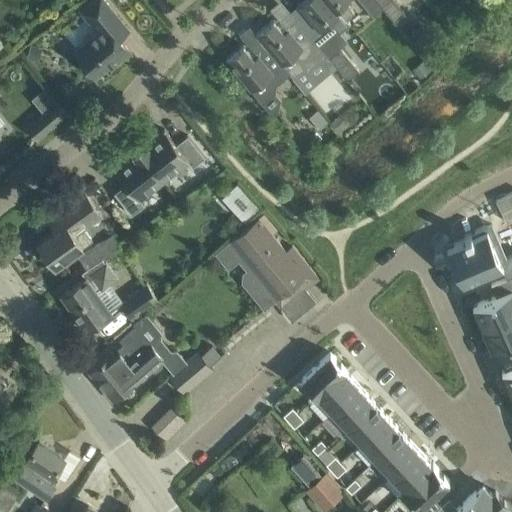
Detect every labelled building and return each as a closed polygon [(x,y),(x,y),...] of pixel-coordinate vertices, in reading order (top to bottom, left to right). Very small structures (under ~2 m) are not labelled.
[(117,13),(106,0),(92,0),(80,11),(96,31),(74,49),(95,75),(117,56),(119,59),(130,50),(106,21),(117,13)] [(298,0),(297,1),(298,3),(310,16),(319,28),(323,32),(333,23),(340,31),(349,23),(345,18),(329,0),(298,0)] [(329,0),(345,18),(354,11),(344,0),(329,0)] [(360,0),(373,15),(382,7),(393,20),(382,7),(376,0),(360,0)] [(376,0),(382,7),(393,20),(404,11),(394,0),(376,0)] [(264,43),(265,43),(290,72),(293,76),(305,65),(308,69),(323,57),(328,64),(332,61),(328,56),(320,47),(296,18),(285,26),(287,28),(284,31),(273,18),(256,33),(264,43)] [(37,60),(42,47),(30,43),(26,56),(37,60)] [(265,43),(264,43),(255,51),(257,54),(254,56),(243,43),(225,58),(251,88),(262,102),(275,91),(276,84),(290,72),(265,43)] [(332,61),(347,79),(359,70),(340,46),(328,56),(332,61)] [(419,75),(429,67),(423,59),(412,67),(419,75)] [(27,125),(37,137),(68,112),(57,99),(27,125)] [(349,123),(339,113),(331,121),(340,131),(349,123)] [(145,142),(139,147),(164,180),(188,161),(192,166),(204,156),(187,134),(176,143),(164,128),(163,129),(146,143),(145,142)] [(309,159),(319,150),(310,140),(300,149),(309,159)] [(115,167),(114,168),(125,182),(114,191),(131,213),(144,204),(140,199),(164,180),(139,147),(132,153),(132,154),(115,167)] [(238,182),(223,196),(244,219),(259,205),(238,182)] [(84,190),(48,217),(52,215),(59,225),(38,241),(55,265),(84,244),(92,238),(84,228),(102,215),(84,190)] [(511,191),(496,199),(511,232),(511,231),(511,191)] [(229,239),(214,251),(219,256),(228,267),(238,259),(245,268),(242,270),(241,280),(264,308),(275,299),(281,307),(291,319),(315,300),(305,288),(319,277),(293,244),(290,245),(290,244),(284,249),(257,216),(257,217),(255,215),(231,236),(232,237),(229,240),(229,239)] [(467,236),(446,245),(461,280),(500,263),(506,276),(511,273),(511,252),(505,256),(490,222),(466,233),(467,236)] [(112,233),(77,255),(85,268),(102,257),(120,245),(112,233)] [(76,282),(60,293),(86,330),(102,318),(111,312),(96,290),(100,287),(101,289),(119,276),(106,259),(104,260),(102,257),(85,268),(82,270),(85,275),(76,282)] [(483,300),(472,305),(482,326),(511,312),(511,273),(495,281),(492,282),(497,294),(483,300)] [(131,317),(158,298),(146,282),(119,301),(131,317)] [(123,342),(90,369),(114,397),(134,381),(135,383),(151,370),(155,370),(161,365),(161,361),(163,360),(165,358),(162,356),(170,349),(161,338),(162,331),(146,312),(133,322),(135,324),(119,338),(123,342)] [(511,312),(482,326),(491,348),(511,338),(511,312)] [(211,369),(208,365),(220,355),(211,344),(199,355),(197,352),(170,374),(185,391),(211,369)] [(318,362),(301,378),(317,396),(318,395),(345,369),(346,368),(330,351),(318,362)] [(511,365),(501,370),(511,392),(511,391),(511,365)] [(345,369),(318,395),(332,410),(360,385),(345,369)] [(0,404),(15,385),(0,374),(0,404)] [(360,385),(332,410),(347,426),(374,400),(360,385)] [(374,400),(347,426),(361,441),(389,416),(374,400)] [(172,403),(152,421),(167,437),(186,419),(172,403)] [(293,408),(284,416),(289,422),(298,414),(293,408)] [(298,414),(289,422),(294,428),(303,420),(298,414)] [(389,416),(361,441),(376,457),(403,432),(389,416)] [(403,432),(376,457),(390,473),(417,447),(403,432)] [(7,467),(47,494),(56,481),(49,476),(64,454),(39,437),(30,450),(16,440),(7,467)] [(322,440),(313,449),(318,454),(327,446),(322,440)] [(417,447),(390,473),(404,488),(432,463),(417,447)] [(305,488),(324,508),(344,491),(326,470),(322,473),(304,452),(291,463),(310,484),(305,488)] [(336,457),(327,465),(332,470),(341,462),(336,457)] [(341,462),(332,470),(337,476),(346,468),(341,462)] [(400,492),(418,511),(430,511),(440,503),(432,494),(449,479),(433,462),(432,463),(404,488),(400,492)] [(3,475),(0,479),(0,502),(7,507),(21,487),(3,475)] [(356,478),(347,486),(352,492),(361,484),(356,478)] [(511,511),(505,503),(508,500),(497,488),(493,491),(484,481),(451,511),(511,511)] [(50,511),(37,503),(30,511),(50,511)]
